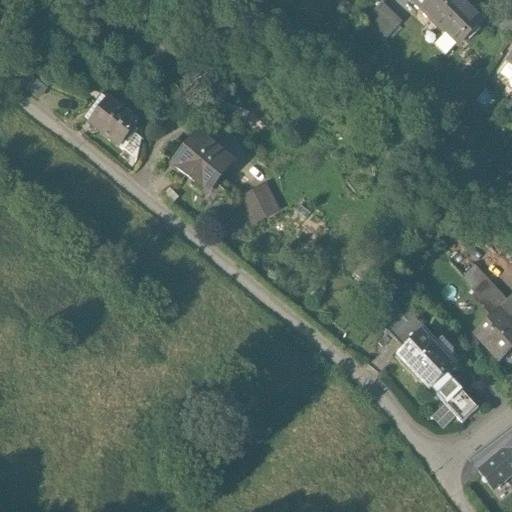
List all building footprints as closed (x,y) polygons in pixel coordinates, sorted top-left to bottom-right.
[(416,0),(413,4),(446,36),(448,37),(472,13),(459,0),(416,0)] [(482,22),(472,13),(448,37),(446,36),(435,48),(446,59),(482,22)] [(89,121),(107,97),(102,93),(84,117),(89,121)] [(136,120),(107,97),(89,121),(118,143),(131,126),(136,120)] [(136,130),(131,126),(118,143),(128,151),(139,137),(134,133),(136,130)] [(228,155),(199,131),(174,160),(185,170),(190,164),(208,179),(228,155)] [(276,205),(264,183),(239,197),(252,219),(276,205)] [(489,316),(476,328),(484,336),(479,340),(497,359),(511,345),(511,303),(511,305),(473,267),(440,239),(430,252),(460,276),(471,289),(467,293),(489,316)] [(434,344),(421,331),(399,353),(422,376),(420,378),(463,421),(478,406),(445,372),(452,366),(447,361),(453,356),(452,348),(441,337),(434,344)] [(511,443),(496,456),(507,470),(511,475),(511,443)] [(507,470),(496,456),(481,468),(492,481),(507,470)]
